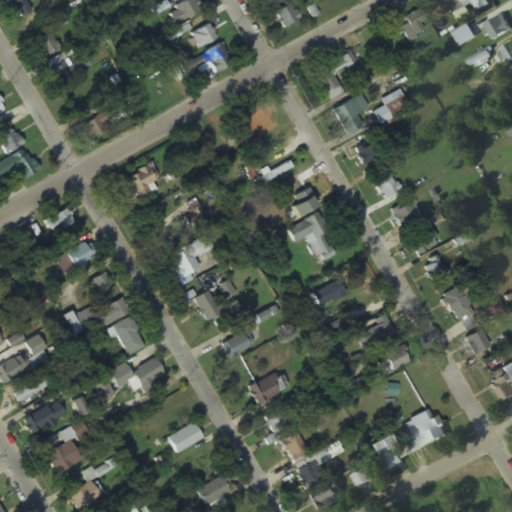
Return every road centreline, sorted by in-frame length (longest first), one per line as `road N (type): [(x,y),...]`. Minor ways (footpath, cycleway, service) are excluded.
road 1 (residential): [(511,475),(233,0)]
road 2 (residential): [(272,511),(0,49)]
road 3 (residential): [(0,216),(391,0)]
road 4 (residential): [(359,511),(511,425)]
